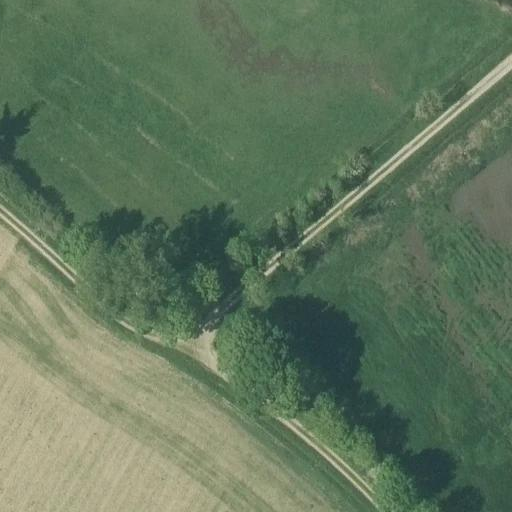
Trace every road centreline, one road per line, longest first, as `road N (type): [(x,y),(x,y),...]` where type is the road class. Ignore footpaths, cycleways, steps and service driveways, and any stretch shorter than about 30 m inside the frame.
road 1 (track): [(511,61),(186,343)]
road 2 (track): [(186,343),(311,439),(387,511)]
road 3 (track): [(186,343),(129,324),(0,210)]
